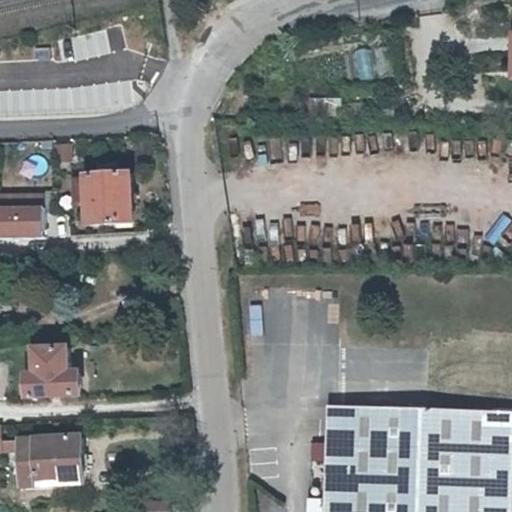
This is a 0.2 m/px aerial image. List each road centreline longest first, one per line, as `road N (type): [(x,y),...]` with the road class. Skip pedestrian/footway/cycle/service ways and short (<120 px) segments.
road 1 (unclassified): [(214,511),(213,401),(181,93)]
road 2 (residential): [(181,93),(153,117),(0,126)]
road 3 (residential): [(181,93),(244,22),(326,0)]
